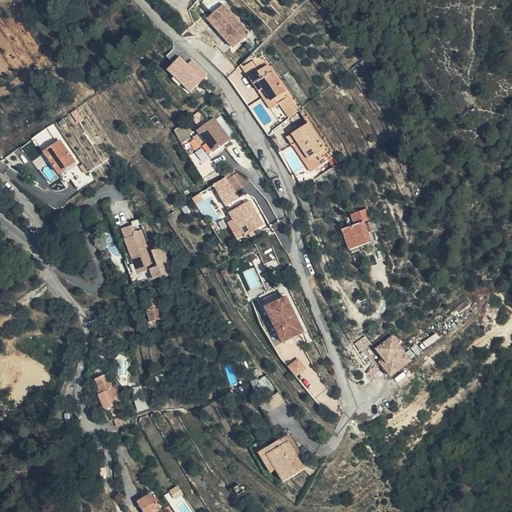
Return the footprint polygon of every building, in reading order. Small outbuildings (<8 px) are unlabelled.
[(318,0),(338,26),(343,23),(325,0),(318,0)] [(253,34),(230,1),(216,11),(227,26),(230,24),(235,31),(232,33),(239,44),(253,34)] [(181,56),(167,68),(192,91),(211,72),(194,57),(189,63),(181,56)] [(258,57),(245,67),(249,73),(263,62),(258,57)] [(263,62),(249,73),(261,87),(265,84),(277,100),(282,97),(292,89),(267,59),(263,62)] [(265,84),(261,87),(273,104),(277,100),(265,84)] [(282,97),(292,111),(302,102),(292,89),(282,97)] [(216,147),(225,138),(232,132),(213,111),(197,126),(208,138),(216,147)] [(321,158),(338,144),(312,111),(289,130),(302,147),(304,146),(310,141),(313,144),(311,146),(321,158)] [(41,135),(36,138),(43,149),(49,145),(41,135)] [(81,158),(66,137),(49,149),(72,179),(79,174),(72,165),(81,158)] [(228,141),(225,138),(216,147),(208,138),(204,142),(214,153),(228,141)] [(310,141),(304,146),(317,161),(321,158),(311,146),(313,144),(310,141)] [(41,161),(35,153),(30,157),(36,165),(41,161)] [(244,169),(235,160),(225,167),(233,177),(244,169)] [(223,168),(217,173),(232,195),(237,191),(223,168)] [(239,211),(249,226),(269,213),(253,189),(233,202),(239,211)] [(350,217),(358,237),(370,232),(359,202),(351,205),(355,216),(350,217)] [(244,230),(249,226),(239,211),(233,214),(244,230)] [(350,217),(344,220),(342,221),(349,240),(351,240),(358,237),(350,217)] [(159,275),(177,267),(168,242),(156,246),(162,262),(160,263),(145,225),(140,227),(138,221),(127,225),(131,233),(129,234),(143,270),(155,265),(159,275)] [(290,303),(295,301),(290,289),(285,292),(290,303)] [(269,299),(286,335),(307,325),(295,301),(290,303),(285,292),(269,299)] [(412,353),(394,330),(378,341),(385,351),(382,354),(392,368),(412,353)] [(114,352),(114,337),(104,337),(105,354),(112,354),(112,352),(114,352)] [(298,358),(288,366),(297,376),(307,368),(298,358)] [(117,388),(112,373),(100,378),(104,391),(102,392),(108,407),(121,402),(117,393),(114,395),(112,390),(117,388)] [(287,396),(292,393),(283,381),(280,383),(287,396)] [(280,400),(287,396),(280,383),(273,387),(280,400)] [(140,408),(148,406),(143,387),(135,390),(140,408)] [(292,404),(287,396),(280,400),(276,402),(281,410),(292,404)] [(286,425),(297,445),(301,442),(290,423),(286,425)] [(280,434),(268,441),(276,457),(283,470),(304,458),(297,445),(286,425),(277,429),(280,434)] [(277,429),(268,434),(259,439),(270,460),(276,457),(268,441),(280,434),(277,429)] [(251,487),(247,480),(240,483),(245,491),(251,487)] [(180,485),(165,492),(172,505),(186,497),(180,485)] [(161,511),(168,508),(158,491),(143,500),(150,511),(161,511)]
